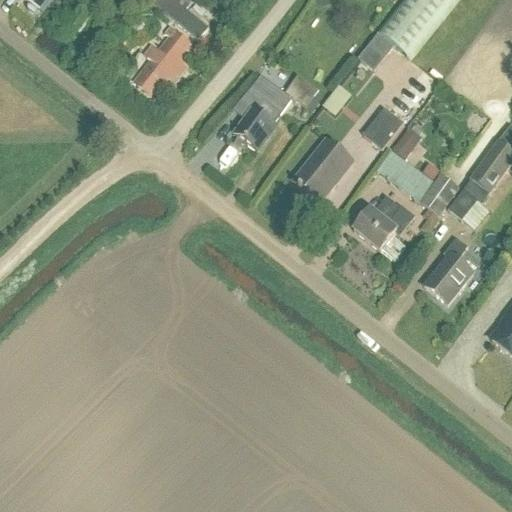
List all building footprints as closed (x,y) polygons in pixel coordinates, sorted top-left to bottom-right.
[(194,8),(183,0),(161,0),(153,10),(199,46),(209,33),(188,15),(194,8)] [(410,66),(460,3),(455,0),(402,0),(373,37),(378,41),(357,65),(374,78),(394,54),(410,66)] [(173,74),(191,50),(174,37),(159,57),(151,51),(143,61),(150,67),(134,89),(151,102),(162,87),(170,93),(180,79),(173,74)] [(305,114),(319,96),(298,81),(285,99),(275,91),(264,107),(263,107),(256,117),(254,116),(235,142),(258,159),(277,133),(274,131),(282,120),(292,105),(305,114)] [(334,91),(319,111),(332,120),(347,100),(334,91)] [(382,157),(403,131),(383,115),(362,141),(382,157)] [(402,144),(394,155),(406,165),(415,154),(402,144)] [(490,200),(511,170),(511,157),(497,147),(469,186),(470,187),(448,217),(461,227),(476,208),(481,211),(489,200),(490,200)] [(320,210),(354,169),(327,148),(294,189),(320,210)] [(435,189),(394,159),(379,178),(439,224),(461,196),(442,182),(435,189)] [(410,223),(400,215),(401,214),(388,203),(375,218),(372,216),(354,237),(382,260),(383,258),(395,268),(406,255),(394,245),(399,238),(398,237),(410,223)] [(447,311),(473,279),(456,266),(466,254),(456,246),(444,260),(448,263),(424,293),(447,311)] [(511,313),(505,322),(509,325),(491,347),(511,363),(511,313)]
